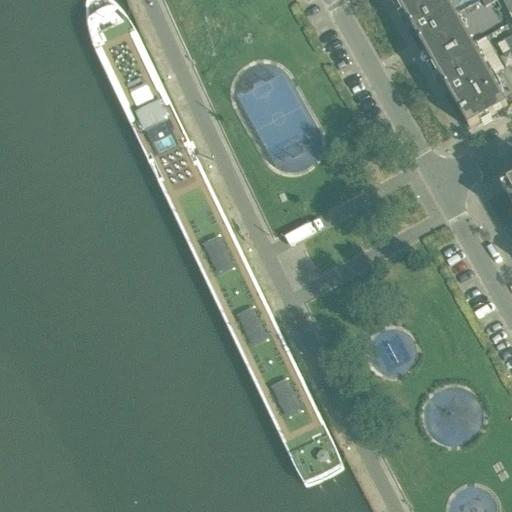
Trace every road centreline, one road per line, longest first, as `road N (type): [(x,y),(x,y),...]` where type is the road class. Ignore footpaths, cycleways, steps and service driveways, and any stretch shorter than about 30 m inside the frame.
road 1 (residential): [(439,187),(330,0)]
road 2 (residential): [(511,315),(439,187)]
